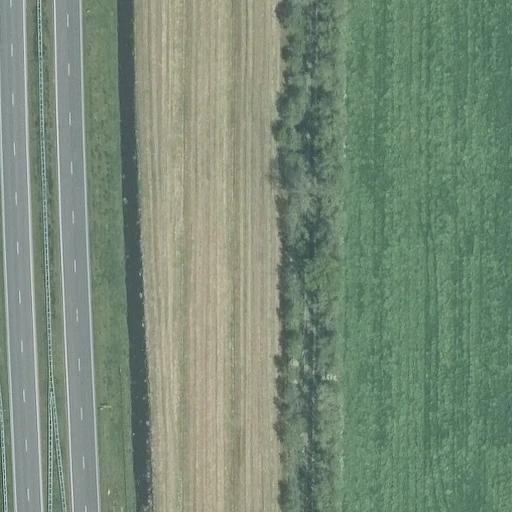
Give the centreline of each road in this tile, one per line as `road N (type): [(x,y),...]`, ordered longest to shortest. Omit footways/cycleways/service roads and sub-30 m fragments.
road 1 (trunk): [(10,0),(28,511)]
road 2 (trunk): [(85,511),(67,0)]
road 3 (track): [(313,511),(312,0)]
